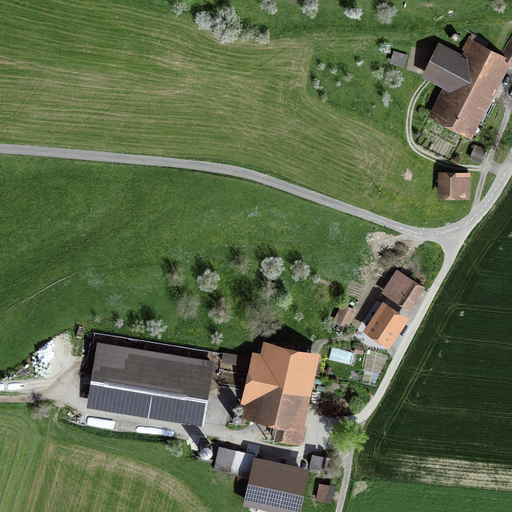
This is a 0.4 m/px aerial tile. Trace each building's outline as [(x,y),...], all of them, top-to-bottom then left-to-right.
[(466,131),(504,59),(500,56),(500,57),(484,49),(487,42),(472,35),(466,45),(474,49),(466,66),(438,51),(428,72),(452,84),(436,116),(466,131)] [(511,36),(500,56),(504,59),(511,63),(511,36)] [(406,56),(394,52),(392,61),(404,65),(406,56)] [(477,145),(471,159),(481,163),(487,150),(477,145)] [(457,194),(457,178),(444,177),(443,193),(457,194)] [(409,308),(422,289),(409,280),(410,279),(399,272),(386,292),(409,308)] [(387,342),(404,316),(385,303),(368,330),(387,342)] [(355,310),(343,304),(337,318),(348,324),(355,310)] [(90,395),(202,413),(211,362),(99,343),(90,395)] [(292,425),(308,354),(274,346),(271,361),(255,358),(245,401),(246,401),(244,415),(276,422),(273,436),(300,442),(304,427),(292,425)] [(333,346),(330,357),(353,364),(356,352),(333,346)] [(251,453),(219,446),(214,470),(246,477),(251,453)] [(322,458),(313,456),(310,472),(319,474),(322,458)] [(305,475),(255,464),(247,499),(297,510),(305,475)] [(334,488),(321,486),(318,499),(331,502),(334,488)]
